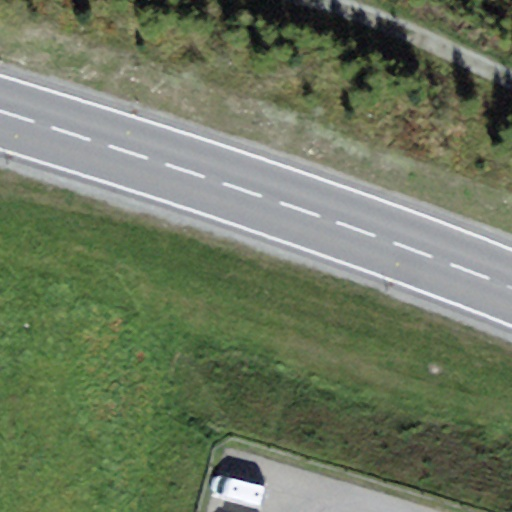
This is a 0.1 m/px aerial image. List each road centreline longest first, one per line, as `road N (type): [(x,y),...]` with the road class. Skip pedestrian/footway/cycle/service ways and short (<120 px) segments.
road 1 (primary): [(511,288),(0,113)]
road 2 (track): [(325,0),(511,79)]
